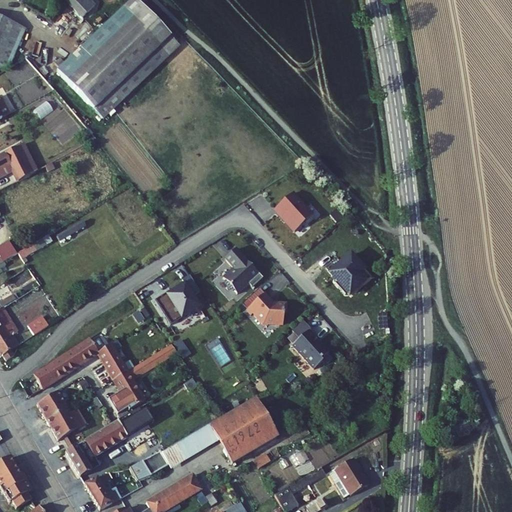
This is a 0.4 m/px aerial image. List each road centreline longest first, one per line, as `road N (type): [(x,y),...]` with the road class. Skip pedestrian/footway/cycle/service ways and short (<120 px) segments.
road 1 (track): [(155,0),(386,227),(430,241),(441,308),(511,461)]
road 2 (primary): [(377,0),(414,283),(408,511)]
road 3 (residential): [(0,383),(40,356),(76,316),(235,218),(252,223),(354,335)]
road 4 (residential): [(0,396),(67,511)]
